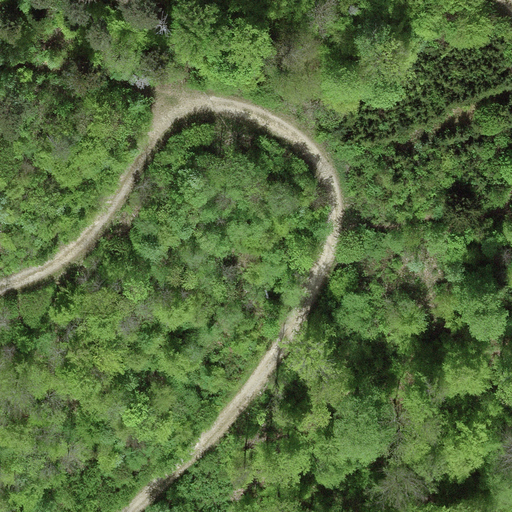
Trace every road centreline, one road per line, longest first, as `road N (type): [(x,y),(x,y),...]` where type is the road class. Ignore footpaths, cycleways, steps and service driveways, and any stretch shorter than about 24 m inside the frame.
road 1 (track): [(123,511),(272,356),(329,233),(328,184),(292,137),(243,113),(184,108),(165,114),(76,242),(0,284)]
road 2 (track): [(165,114),(87,73),(0,52)]
